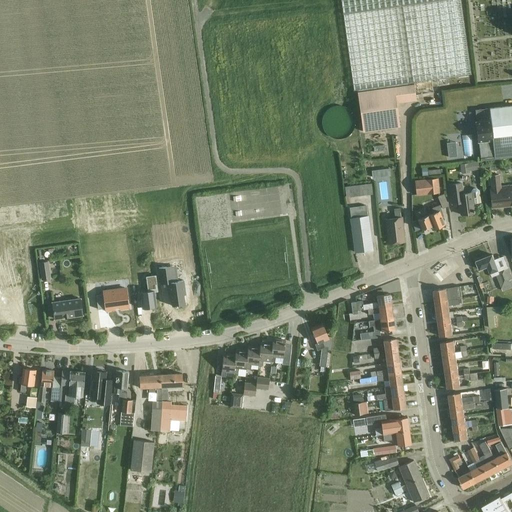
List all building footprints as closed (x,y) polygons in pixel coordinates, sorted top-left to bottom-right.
[(433,92),(431,80),(471,74),(460,0),(341,0),(354,90),(357,90),(363,132),(399,126),(396,103),(416,100),(415,95),(433,92)] [(511,106),(475,110),(476,122),(475,122),(477,140),(478,140),(480,158),(511,155),(511,106)] [(456,142),(448,142),(449,157),(457,157),(456,142)] [(468,173),(486,173),(486,162),(468,163),(468,173)] [(381,167),(382,174),(397,173),(396,165),(381,167)] [(498,175),(488,176),(489,187),(492,208),(511,205),(511,184),(500,186),(498,175)] [(437,178),(414,181),(416,195),(439,192),(437,178)] [(371,183),(345,186),(346,197),(372,193),(371,183)] [(460,215),(473,214),(473,213),(474,213),(474,210),(473,211),(472,204),(480,204),(479,192),(477,190),(474,190),(472,192),(472,194),(471,194),(471,193),(462,194),(461,184),(449,185),(451,197),(458,197),(460,215)] [(442,209),(449,206),(444,193),(438,196),(442,209)] [(350,208),(356,252),(372,250),(366,206),(350,208)] [(431,225),(432,230),(445,225),(441,216),(443,215),(439,206),(433,208),(434,212),(427,215),(431,225)] [(400,208),(394,209),(395,218),(385,220),(388,243),(404,241),(401,218),(400,208)] [(418,219),(427,215),(424,209),(416,212),(418,219)] [(431,225),(427,215),(418,219),(417,219),(421,229),(431,225)] [(0,284),(33,281),(27,233),(0,236),(0,284)] [(179,240),(180,239),(180,233),(160,236),(161,242),(164,242),(179,240)] [(137,244),(127,246),(131,269),(141,268),(137,244)] [(69,264),(69,255),(60,255),(60,264),(69,264)] [(493,255),(477,261),(480,269),(489,266),(493,277),(497,275),(503,290),(511,286),(511,277),(508,268),(505,269),(500,272),(495,260),(493,255)] [(51,257),(52,273),(61,272),(59,256),(51,257)] [(40,263),(42,280),(50,278),(48,262),(40,263)] [(171,266),(159,268),(161,284),(169,283),(172,306),(175,305),(175,306),(177,306),(177,305),(185,304),(184,295),(186,295),(184,280),(178,281),(174,282),(171,266)] [(148,292),(140,292),(142,308),(156,307),(154,292),(158,291),(156,275),(146,276),(148,292)] [(434,290),(435,303),(462,299),(462,298),(460,286),(459,287),(447,288),(437,290),(434,290)] [(104,294),(96,295),(98,309),(106,308),(106,310),(115,309),(114,307),(119,306),(120,308),(128,307),(126,288),(103,291),(104,294)] [(362,301),(356,302),(357,310),(363,310),(367,309),(391,305),(389,294),(377,296),(377,302),(370,303),(370,304),(363,305),(362,301)] [(52,302),(54,319),(82,315),(80,299),(52,302)] [(449,306),(460,304),(460,303),(462,303),(462,299),(435,303),(437,314),(449,312),(449,306)] [(379,313),(380,319),(393,317),(391,305),(367,309),(368,314),(379,313)] [(496,305),(487,306),(489,328),(495,327),(494,314),(497,314),(496,305)] [(451,323),(449,312),(437,314),(439,325),(451,323)] [(380,319),(368,321),(369,326),(374,326),(375,332),(380,331),(394,329),(393,317),(380,319)] [(440,336),(453,335),(451,323),(439,325),(440,336)] [(331,350),(332,342),(333,337),(332,337),(328,337),(322,324),(311,328),(317,343),(315,344),(317,350),(321,349),(319,366),(326,367),(327,354),(327,349),(330,349),(330,350),(331,350)] [(360,333),(361,340),(381,337),(380,331),(375,332),(360,333)] [(385,352),(398,350),(396,338),(383,340),(385,352)] [(282,364),(289,365),(291,345),(284,344),(285,340),(272,339),(272,340),(272,343),(272,344),(270,361),(275,362),(275,357),(282,358),(282,364)] [(260,347),(258,365),(263,366),(263,361),(270,361),(272,344),(272,343),(272,340),(268,340),(267,341),(262,341),(262,342),(260,342),(260,347)] [(446,342),(441,342),(443,354),(455,352),(467,351),(466,346),(455,348),(454,341),(448,341),(446,341),(446,342)] [(260,347),(248,346),(247,351),(248,351),(246,369),(250,369),(251,364),(258,365),(260,347)] [(248,351),(247,351),(235,350),(235,355),(233,373),(238,373),(238,368),(246,369),(248,351)] [(398,350),(385,352),(387,363),(399,362),(398,350)] [(455,352),(443,354),(444,366),(457,364),(456,358),(462,357),(467,356),(467,351),(455,352)] [(235,355),(223,353),(221,376),(226,377),(226,372),(233,373),(235,355)] [(371,377),(401,373),(399,362),(387,363),(387,370),(370,372),(371,377)] [(446,377),(458,375),(457,364),(444,366),(446,377)] [(21,384),(20,392),(25,392),(26,385),(34,386),(36,370),(23,368),(22,377),(19,378),(19,382),(21,384)] [(51,401),(59,401),(61,376),(53,376),(54,370),(42,369),(41,385),(40,385),(40,390),(39,390),(38,401),(37,402),(36,417),(41,418),(43,402),(44,402),(46,386),(52,387),(51,401)] [(97,403),(101,403),(110,404),(112,380),(105,379),(106,372),(103,371),(101,369),(97,369),(95,371),(92,370),(90,396),(97,397),(97,403)] [(480,369),(479,379),(486,379),(487,369),(480,369)] [(120,394),(120,388),(127,388),(128,371),(116,370),(114,393),(120,394)] [(359,370),(349,371),(350,380),(360,378),(359,370)] [(62,371),(61,381),(69,381),(69,386),(68,394),(65,394),(64,405),(74,406),(74,396),(83,396),(83,387),(84,387),(85,372),(70,371),(62,371)] [(390,386),(403,385),(401,373),(371,377),(371,382),(389,380),(390,386)] [(477,373),(464,374),(465,380),(470,379),(471,381),(478,380),(477,373)] [(139,376),(140,386),(140,389),(157,388),(158,400),(162,400),(161,374),(147,375),(146,375),(139,376)] [(174,374),(161,374),(162,400),(168,400),(168,387),(182,386),(182,374),(175,374),(174,374)] [(460,387),(458,375),(446,377),(448,388),(453,388),(455,388),(455,387),(460,387)] [(268,389),(269,382),(267,380),(267,378),(257,377),(256,387),(257,388),(268,389)] [(376,395),(367,396),(368,401),(383,399),(404,396),(403,385),(390,386),(384,387),(385,393),(376,395)] [(244,387),(243,393),(245,395),(255,396),(256,389),(254,388),(244,387)] [(508,388),(496,389),(498,408),(503,408),(510,408),(508,388)] [(242,408),(243,396),(242,394),(231,393),(230,407),(242,408)] [(463,398),(462,393),(456,394),(456,393),(455,393),(455,394),(449,395),(451,406),(475,403),(481,402),(480,396),(463,398)] [(35,408),(36,398),(27,396),(26,406),(35,408)] [(406,408),(404,396),(383,399),(385,410),(393,409),(399,409),(400,409),(400,408),(406,408)] [(121,412),(120,425),(133,426),(134,413),(131,413),(133,400),(123,399),(121,412)] [(152,401),(150,430),(158,431),(160,414),(162,414),(162,402),(152,401)] [(171,403),(162,402),(162,414),(160,414),(158,431),(169,432),(170,419),(186,420),(187,407),(171,405),(171,403)] [(353,404),(355,415),(363,414),(362,402),(353,404)] [(451,406),(452,418),(465,416),(464,409),(476,408),(475,403),(451,406)] [(58,413),(57,433),(67,434),(68,414),(58,413)] [(366,418),(353,420),(354,427),(367,425),(381,423),(386,422),(386,420),(385,414),(366,417),(366,418)] [(454,429),(467,427),(465,416),(452,418),(454,429)] [(382,428),(374,429),(375,435),(383,434),(390,433),(396,432),(409,430),(407,417),(394,419),(386,420),(386,422),(381,423),(382,428)] [(468,439),(467,427),(454,429),(455,441),(461,440),(461,441),(463,440),(468,439)] [(510,449),(511,448),(511,428),(501,429),(510,449)] [(383,434),(384,441),(397,439),(398,446),(411,444),(409,430),(396,432),(390,433),(383,434)] [(150,473),(154,442),(134,440),(130,470),(150,473)] [(484,465),(489,475),(501,469),(495,458),(486,441),(480,444),(485,455),(480,458),(484,465)] [(501,455),(495,458),(501,469),(511,463),(511,461),(507,452),(501,442),(496,445),(501,455)] [(374,455),(396,452),(395,446),(373,449),(374,455)] [(489,475),(484,465),(480,458),(474,448),(469,451),(475,463),(475,462),(478,468),(472,471),(477,482),(489,475)] [(451,460),(456,471),(460,469),(458,463),(462,461),(460,456),(451,460)] [(381,460),(374,462),(377,472),(399,465),(396,457),(382,462),(381,460)] [(399,466),(406,484),(421,478),(413,460),(399,466)] [(472,471),(459,478),(464,488),(477,482),(472,471)] [(429,496),(421,478),(406,484),(414,502),(429,496)] [(393,490),(401,487),(399,482),(391,485),(393,490)] [(401,487),(393,490),(395,495),(403,491),(401,487)] [(511,511),(511,492),(510,493),(509,491),(504,494),(505,496),(501,498),(500,496),(482,506),(485,511),(511,511)]
